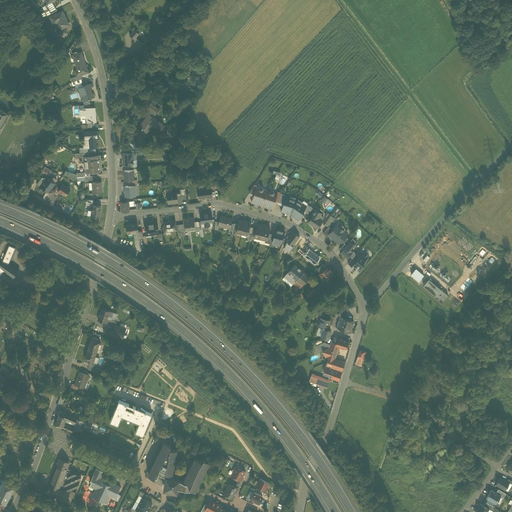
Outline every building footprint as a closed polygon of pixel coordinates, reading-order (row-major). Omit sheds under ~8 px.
[(55,7),(52,1),(54,0),(45,0),(48,3),(45,5),(47,9),(48,10),(49,10),(55,7)] [(45,11),(47,15),(51,13),(57,10),(55,6),(55,7),(49,10),(48,10),(47,9),(45,10),(45,11)] [(56,20),(61,29),(69,24),(66,18),(62,10),(50,17),(52,22),(56,20)] [(45,11),(39,14),(38,15),(36,12),(34,13),(36,16),(38,19),(41,18),(47,15),(45,11)] [(130,35),(134,39),(135,37),(139,33),(135,29),(130,35)] [(150,43),(139,33),(135,37),(142,44),(146,47),(150,43)] [(74,70),(76,76),(80,75),(88,72),(81,51),(72,54),(75,63),(77,63),(79,68),(74,70)] [(182,75),(185,77),(191,68),(188,66),(182,75)] [(81,91),(84,100),(88,98),(89,99),(90,99),(89,98),(93,97),(91,91),(90,88),(92,88),(90,83),(78,87),(80,92),(81,91)] [(141,103),(146,107),(150,102),(145,98),(141,103)] [(146,112),(149,114),(149,113),(153,116),(154,113),(155,114),(159,109),(150,102),(146,107),(148,109),(146,112)] [(92,121),(92,122),(93,122),(93,121),(96,121),(95,107),(80,108),(80,114),(88,114),(88,117),(87,117),(87,122),(92,121)] [(156,119),(153,116),(149,113),(149,114),(135,131),(139,134),(139,135),(140,134),(140,133),(141,132),(144,135),(152,125),(160,131),(164,126),(156,119)] [(90,148),(95,147),(97,147),(96,143),(96,137),(97,137),(96,131),(82,132),(83,137),(89,137),(90,143),(89,143),(90,148)] [(88,160),(88,167),(89,172),(90,172),(100,171),(99,159),(100,159),(100,155),(90,155),(90,152),(88,152),(87,152),(84,152),(84,156),(85,160),(88,160)] [(132,152),(123,153),(124,164),(133,164),(133,160),(132,154),(132,152)] [(67,176),(76,178),(76,177),(76,173),(75,173),(74,163),(72,162),(67,171),(66,170),(64,174),(67,175),(67,176)] [(42,171),(49,175),(51,170),(49,169),(48,168),(45,166),(43,170),(42,171)] [(133,170),(124,170),(124,180),(128,180),(133,180),(133,170)] [(55,183),(54,182),(51,180),(47,177),(46,178),(44,181),(40,186),(47,192),(51,186),(52,186),(55,183)] [(93,189),(93,193),(102,192),(102,188),(101,188),(101,181),(94,182),(95,188),(93,188),(93,189)] [(61,193),(66,195),(70,189),(62,184),(60,188),(58,191),(61,193)] [(135,196),(135,186),(129,186),(125,186),(125,196),(135,196)] [(258,204),(262,205),(266,192),(262,191),(263,189),(262,187),(261,186),(259,187),(259,189),(256,188),(254,194),(251,202),(255,203),(256,204),(257,204),(258,204)] [(197,189),(199,199),(212,197),(211,188),(197,189)] [(269,193),(266,192),(262,205),(265,206),(266,207),(267,208),(269,207),(272,208),(274,203),(275,201),(277,195),(276,194),(274,194),(274,192),(273,190),(272,190),(270,191),(269,193)] [(167,194),(168,203),(178,202),(177,195),(176,192),(174,193),(167,194)] [(286,195),(280,193),(278,202),(283,203),(285,196),(286,196),(286,195)] [(281,211),(290,214),(291,212),(293,205),(296,199),(291,197),(291,199),(285,198),(286,196),(285,196),(283,203),(282,206),(281,211)] [(301,202),(296,199),(293,205),(291,212),(290,214),(298,220),(304,212),(303,211),(303,210),(306,206),(305,207),(300,204),(301,202)] [(121,202),(121,212),(130,211),(129,207),(129,201),(121,202)] [(303,210),(308,213),(313,208),(307,204),(306,206),(303,210)] [(91,216),(99,217),(101,206),(93,205),(91,216)] [(313,214),(318,217),(320,215),(321,213),(315,210),(313,212),(312,213),(309,217),(307,220),(309,221),(313,214)] [(202,228),(206,227),(206,226),(212,225),(211,222),(213,221),(211,212),(200,214),(201,222),(202,228)] [(317,228),(322,220),(318,217),(313,214),(309,221),(308,222),(317,228)] [(322,223),(325,225),(331,216),(328,214),(322,223)] [(225,226),(230,228),(231,222),(232,219),(224,217),(225,217),(220,215),(219,222),(218,225),(219,225),(224,227),(225,226)] [(325,225),(328,227),(329,226),(335,219),(331,216),(325,225)] [(191,227),(191,228),(195,228),(194,222),(194,218),(190,219),(190,218),(184,219),(184,221),(184,223),(185,228),(191,227)] [(241,233),(242,233),(245,221),(239,219),(238,224),(236,231),(237,231),(242,232),(241,233)] [(164,223),(165,232),(176,230),(175,220),(170,221),(171,222),(164,223)] [(251,222),(245,221),(242,233),(242,232),(247,233),(247,234),(248,234),(248,233),(250,227),(251,222)] [(134,232),(135,239),(139,239),(138,232),(137,222),(133,223),(133,224),(126,224),(127,233),(134,232)] [(254,236),(261,238),(263,226),(257,224),(256,228),(255,234),(254,236)] [(344,229),(345,228),(345,227),(344,226),(343,226),(343,225),(342,225),(342,224),(341,224),(340,226),(337,224),(333,229),(329,234),(332,236),(332,238),(338,243),(340,240),(341,241),(342,241),(346,236),(346,235),(345,234),(347,232),(344,229)] [(270,227),(263,226),(261,238),(265,239),(267,239),(268,233),(270,227)] [(333,229),(329,226),(328,227),(323,233),(327,236),(329,234),(333,229)] [(274,243),(279,244),(279,243),(282,237),(285,231),(276,229),(274,238),(272,242),(274,243)] [(143,241),(144,244),(147,244),(146,235),(143,236),(142,231),(138,232),(139,239),(143,238),(143,241)] [(287,241),(293,246),(299,236),(292,231),(289,236),(290,237),(287,241)] [(340,252),(347,258),(349,255),(353,251),(352,251),(350,249),(357,241),(352,238),(346,245),(342,250),(340,252)] [(293,246),(287,241),(284,248),(289,252),(293,246)] [(302,244),(299,249),(304,253),(308,248),(302,244)] [(0,275),(4,271),(13,278),(12,277),(17,268),(19,268),(9,264),(16,247),(9,245),(8,246),(2,261),(0,264),(0,275)] [(319,257),(309,249),(304,256),(314,264),(319,257)] [(369,254),(365,251),(363,253),(362,253),(359,257),(359,256),(356,259),(357,259),(354,263),(356,265),(355,266),(358,269),(361,265),(363,264),(362,263),(368,257),(367,256),(369,254)] [(354,256),(352,258),(348,263),(352,266),(353,264),(354,263),(357,259),(356,259),(354,256)] [(295,264),(287,272),(284,276),(293,284),(296,280),(297,280),(304,272),(295,264)] [(317,269),(320,273),(327,268),(323,264),(317,269)] [(320,273),(324,280),(328,277),(333,273),(328,267),(327,268),(320,273)] [(416,268),(411,274),(419,280),(424,275),(416,268)] [(456,268),(448,278),(453,281),(461,271),(456,268)] [(293,284),(299,289),(302,285),(309,277),(304,272),(297,280),(296,280),(293,284)] [(434,296),(441,302),(448,295),(428,278),(423,285),(435,295),(434,296)] [(468,278),(460,288),(464,291),(472,281),(468,278)] [(338,314),(345,316),(349,306),(342,304),(338,314)] [(105,322),(107,318),(108,316),(109,311),(101,308),(100,313),(98,319),(105,322)] [(117,313),(113,312),(112,317),(108,316),(107,318),(114,320),(117,313)] [(339,329),(350,332),(353,320),(345,318),(343,317),(339,329)] [(324,328),(327,329),(330,320),(321,318),(318,326),(319,326),(324,328)] [(126,329),(114,325),(113,325),(111,333),(123,337),(126,329)] [(321,336),(328,338),(331,330),(327,329),(324,328),(321,336)] [(336,348),(337,346),(335,345),(337,337),(334,336),(333,340),(332,339),(329,346),(322,350),(324,355),(329,356),(332,357),(335,348),(336,348)] [(90,360),(90,363),(89,364),(95,367),(98,357),(95,356),(97,348),(99,349),(101,345),(99,344),(100,340),(92,337),(85,359),(90,360)] [(337,337),(335,345),(337,346),(339,347),(346,349),(348,340),(337,337)] [(312,348),(315,353),(322,350),(329,346),(330,344),(325,342),(312,348)] [(362,360),(363,361),(367,351),(360,349),(357,358),(362,360)] [(329,356),(326,365),(342,370),(345,361),(336,358),(332,357),(329,356)] [(88,368),(98,373),(100,369),(95,367),(89,364),(89,365),(88,368)] [(342,370),(326,365),(323,371),(331,374),(330,377),(338,380),(342,370)] [(79,386),(84,387),(89,375),(79,372),(75,384),(79,386)] [(309,381),(326,387),(328,379),(312,373),(309,381)] [(136,407),(119,400),(110,421),(118,424),(122,416),(139,423),(135,432),(143,435),(152,413),(145,411),(144,414),(139,411),(134,410),(136,407)] [(65,421),(66,418),(67,415),(66,415),(59,412),(58,414),(57,418),(65,421)] [(55,424),(62,427),(63,427),(64,424),(65,421),(57,418),(55,424)] [(91,425),(90,428),(89,431),(100,436),(101,433),(103,434),(105,431),(94,426),(92,425),(91,425)] [(163,488),(176,490),(177,486),(187,488),(190,489),(190,487),(195,489),(209,460),(203,457),(203,458),(200,457),(200,459),(198,458),(195,456),(184,479),(187,480),(186,482),(179,478),(179,477),(174,477),(174,476),(169,474),(169,473),(171,473),(176,448),(174,448),(171,447),(172,446),(170,445),(171,444),(165,441),(148,474),(154,477),(156,478),(157,476),(159,472),(166,475),(165,479),(163,488)] [(48,489),(58,492),(60,487),(69,491),(70,489),(75,491),(81,476),(66,470),(70,462),(59,458),(57,463),(58,463),(48,489)] [(237,479),(240,481),(245,471),(235,466),(231,476),(234,478),(235,479),(236,479),(237,479)] [(103,471),(96,468),(94,472),(100,475),(99,477),(100,478),(100,477),(103,471)] [(103,502),(106,504),(108,500),(108,498),(107,498),(109,495),(111,496),(117,498),(119,494),(119,493),(118,492),(121,487),(115,484),(115,485),(112,484),(108,485),(108,484),(107,482),(105,483),(104,483),(103,479),(100,478),(99,477),(100,475),(94,472),(90,481),(91,482),(89,486),(94,488),(96,488),(94,492),(92,493),(91,496),(94,498),(96,497),(103,500),(102,500),(103,502)] [(115,484),(100,477),(100,478),(103,479),(104,483),(105,483),(107,482),(108,484),(108,485),(112,484),(115,485),(115,484)] [(506,481),(500,477),(496,484),(505,489),(509,483),(506,481)] [(256,486),(265,490),(269,483),(260,478),(256,486)] [(0,500),(5,503),(6,503),(10,496),(15,486),(4,480),(1,486),(0,485),(0,500)] [(228,496),(232,498),(237,488),(228,483),(223,494),(226,495),(226,496),(227,497),(228,496)] [(506,494),(498,489),(496,493),(501,496),(503,498),(506,494)] [(496,493),(491,490),(486,498),(496,504),(501,496),(496,493)] [(250,499),(259,503),(262,496),(254,492),(250,499)] [(142,497),(139,503),(149,509),(151,506),(150,506),(152,502),(146,499),(142,497)] [(205,510),(209,511),(211,511),(216,503),(210,500),(207,505),(205,510)] [(493,507),(485,502),(483,506),(489,509),(491,510),(493,507)] [(148,511),(149,509),(139,503),(136,509),(139,511),(140,511),(146,511),(147,511),(148,511)] [(222,505),(216,503),(211,511),(218,511),(220,509),(222,505)]
